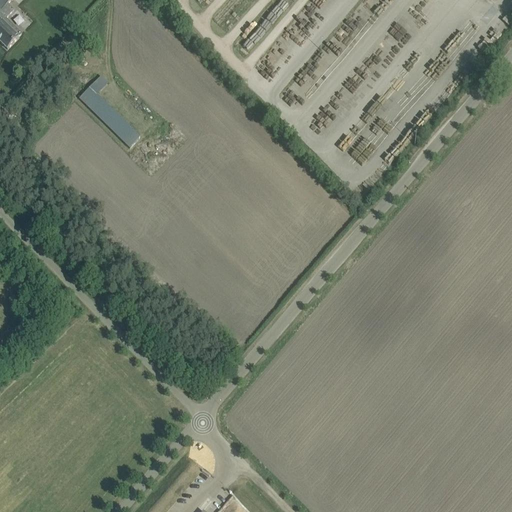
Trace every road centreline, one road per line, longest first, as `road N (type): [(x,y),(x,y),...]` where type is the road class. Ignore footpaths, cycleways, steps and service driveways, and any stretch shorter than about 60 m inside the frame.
road 1 (unclassified): [(200,418),(511,54)]
road 2 (unknown): [(294,123),(356,189),(493,17)]
road 3 (unclassified): [(200,418),(0,213)]
road 4 (unknown): [(456,0),(324,155)]
road 5 (unknown): [(294,123),(263,89),(348,0)]
road 6 (unknown): [(398,0),(294,123)]
road 7 (unclassified): [(119,511),(200,418)]
